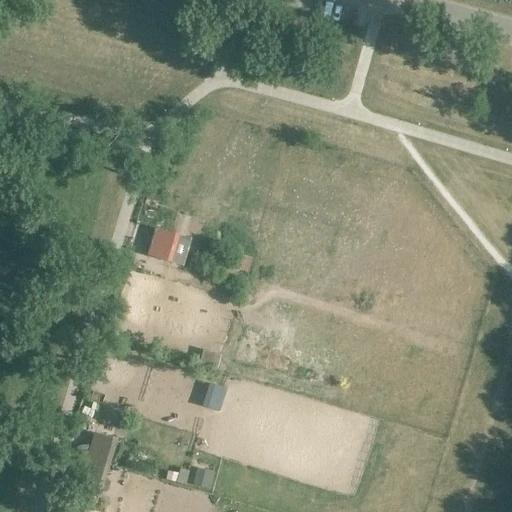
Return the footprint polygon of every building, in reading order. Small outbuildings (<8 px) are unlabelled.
[(176,235),(156,229),(148,256),(168,262),(176,235)] [(235,257),(232,269),(247,273),(250,260),(235,257)] [(95,434),(87,459),(107,465),(114,440),(95,434)] [(107,465),(87,459),(80,484),(99,490),(107,465)] [(181,470),(177,484),(185,486),(189,472),(181,470)] [(197,472),(194,485),(209,489),(213,476),(197,472)] [(167,473),(165,480),(175,482),(176,475),(167,473)]
